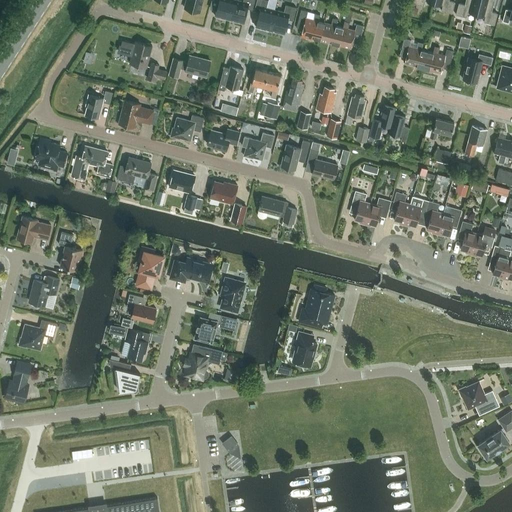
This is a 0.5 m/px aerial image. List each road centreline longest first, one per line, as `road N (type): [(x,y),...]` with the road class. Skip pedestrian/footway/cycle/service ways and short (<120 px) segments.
road 1 (residential): [(511,299),(323,242),(307,192),(295,183),(43,112)]
road 2 (residential): [(367,80),(100,9),(46,92),(43,112)]
road 3 (residential): [(511,471),(480,481),(455,470),(430,396),(408,374),(337,378)]
road 4 (residential): [(155,403),(0,424)]
road 5 (residential): [(511,118),(367,80)]
road 6 (residential): [(337,378),(193,398)]
